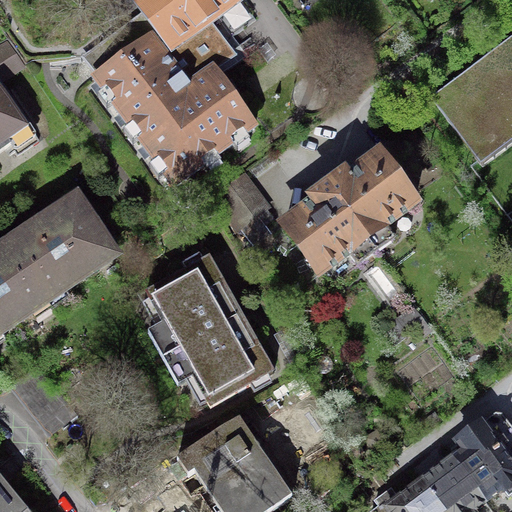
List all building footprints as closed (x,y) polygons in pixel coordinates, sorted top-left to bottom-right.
[(240,0),(172,50),(146,13),(84,59),(98,78),(95,81),(174,188),(254,129),(229,96),(214,74),(244,52),(233,37),(255,21),(240,0)] [(172,50),(240,0),(135,0),(146,13),(172,50)] [(511,37),(431,98),(480,165),(511,141),(511,37)] [(6,43),(0,47),(0,83),(23,68),(6,43)] [(0,153),(11,146),(17,156),(39,142),(0,84),(0,153)] [(327,188),(376,254),(394,240),(385,228),(414,207),(378,159),(348,180),(345,176),(336,182),(327,188)] [(243,176),(219,194),(240,230),(268,209),(255,192),(243,176)] [(332,286),(376,254),(327,188),(319,194),(311,201),(314,205),(284,227),(320,276),(324,274),(332,286)] [(8,245),(47,303),(98,269),(95,263),(112,251),(77,199),(42,222),(8,245)] [(258,217),(240,231),(250,244),(268,231),(263,224),(258,217)] [(0,334),(47,303),(8,245),(0,250),(0,334)] [(209,260),(146,295),(150,301),(144,304),(157,328),(153,330),(168,358),(184,385),(188,383),(201,407),(207,403),(210,409),(273,374),(209,260)] [(76,416),(37,367),(12,387),(31,411),(50,436),(76,416)] [(221,431),(177,461),(183,469),(188,478),(194,474),(219,511),(271,511),(292,498),(233,410),(218,419),(224,429),(221,431)] [(452,453),(456,459),(454,460),(485,502),(502,489),(508,498),(511,495),(511,429),(502,416),(496,415),(476,429),(457,443),(460,447),(452,453)] [(476,511),(475,510),(485,502),(454,460),(438,473),(421,485),(441,511),(476,511)] [(441,511),(421,485),(410,493),(399,502),(391,491),(375,502),(379,508),(374,511),(441,511)] [(0,511),(20,511),(0,486),(0,511)]
